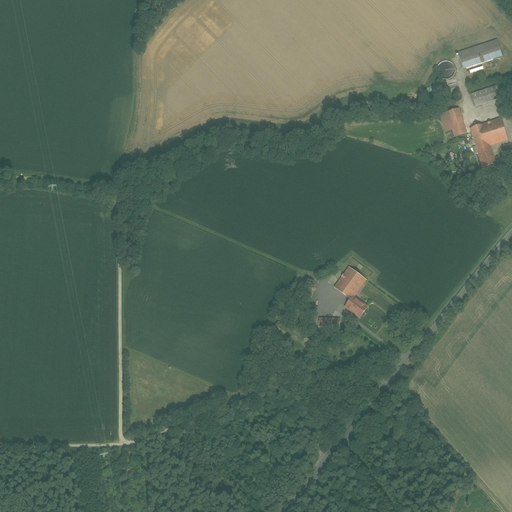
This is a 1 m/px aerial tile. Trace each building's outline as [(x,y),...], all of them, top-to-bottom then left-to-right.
[(497,40),(459,53),(465,69),(503,56),(497,40)] [(502,84),(471,94),(475,107),(506,96),(502,84)] [(459,108),(440,114),(446,132),(452,129),(455,137),(468,133),(459,108)] [(490,144),(507,138),(500,119),(483,124),(490,144)] [(483,124),(470,129),(483,167),(497,162),(490,144),(483,124)] [(367,279),(349,267),(334,288),(350,299),(352,300),(354,297),(367,279)] [(350,299),(345,307),(361,318),(368,307),(354,297),(352,300),(350,299)]
